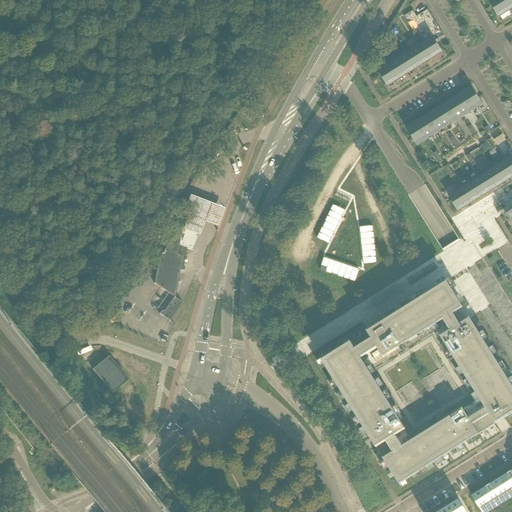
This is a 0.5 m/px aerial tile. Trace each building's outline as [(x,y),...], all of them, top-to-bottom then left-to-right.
[(491,0),(489,2),(495,11),(497,16),(499,18),(499,17),(500,17),(509,11),(504,2),(502,0),(491,0)] [(511,0),(502,0),(504,2),(509,11),(510,11),(510,10),(511,8),(511,0)] [(425,42),(421,44),(422,46),(425,50),(427,53),(431,59),(432,59),(441,53),(442,54),(442,53),(441,51),(438,47),(438,46),(432,37),(425,42)] [(421,44),(411,51),(416,60),(420,66),(422,65),(430,60),(431,60),(431,59),(427,53),(425,50),(422,46),(421,44)] [(400,57),(399,58),(405,67),(409,73),(409,74),(410,73),(411,72),(420,66),(420,67),(421,67),(420,66),(416,60),(411,51),(404,55),(400,57)] [(391,63),(389,64),(390,67),(395,74),(398,80),(399,80),(399,79),(401,78),(409,73),(405,67),(399,58),(391,63)] [(387,65),(378,71),(380,74),(386,85),(388,87),(388,86),(389,86),(398,80),(395,74),(390,67),(389,64),(387,65)] [(465,91),(462,93),(466,99),(468,103),(473,111),(482,105),(476,95),(471,88),(466,91),(466,90),(465,90),(465,91)] [(457,96),(452,99),(456,105),(463,117),(464,116),(473,111),(468,103),(466,99),(462,93),(457,96),(457,95),(457,96)] [(447,102),(443,105),(447,111),(454,123),(455,122),(463,117),(456,105),(452,99),(448,102),(447,102)] [(439,108),(434,111),(438,117),(445,128),(446,128),(454,123),(447,111),(443,105),(439,107),(438,107),(439,108)] [(429,114),(425,116),(429,123),(436,134),(437,133),(445,128),(438,117),(434,111),(429,114),(429,113),(428,113),(429,114)] [(420,119),(415,122),(420,129),(426,140),(427,139),(436,134),(429,123),(425,116),(421,119),(421,118),(420,119)] [(411,125),(406,128),(413,138),(417,146),(419,145),(426,140),(420,129),(415,122),(412,125),(411,124),(411,125)] [(511,156),(502,162),(503,163),(511,177),(511,156)] [(502,162),(492,169),(501,185),(507,181),(508,181),(508,180),(510,179),(511,179),(511,177),(503,163),(502,162)] [(486,173),(481,176),(491,191),(494,189),(495,189),(495,188),(497,187),(501,185),(492,169),(486,173)] [(481,176),(470,182),(480,198),(486,194),(486,195),(487,194),(490,192),(491,191),(481,176)] [(480,198),(470,182),(459,189),(469,205),(480,198)] [(459,189),(448,196),(458,212),(459,211),(465,207),(465,208),(466,208),(465,207),(469,205),(459,189)] [(184,229),(198,234),(202,223),(210,226),(217,228),(224,210),(217,207),(191,197),(189,197),(187,203),(183,215),(188,218),(184,229)] [(333,205),(331,210),(333,212),(342,216),(345,211),(336,206),(333,205)] [(330,211),(328,216),(331,217),(339,222),(342,216),(333,212),(330,211)] [(327,217),(325,221),(328,223),(337,227),(339,222),(330,218),(327,217)] [(325,222),(322,227),(323,228),(334,233),(336,227),(326,222),(325,222)] [(165,318),(170,321),(182,303),(181,302),(178,300),(175,298),(174,298),(178,277),(179,273),(180,265),(182,262),(184,263),(186,248),(192,251),(198,234),(184,229),(179,227),(158,258),(155,274),(154,283),(173,297),(164,311),(161,312),(159,314),(165,318)] [(322,228),(320,232),(322,234),(331,238),(334,233),(325,229),(322,228)] [(319,233),(317,238),(320,240),(328,244),(331,239),(322,234),(319,233)] [(321,267),(320,270),(325,272),(326,269),(330,260),(324,258),(321,267)] [(327,269),(326,272),(331,274),(332,271),(335,262),(330,260),(327,269)] [(336,262),(332,273),(332,274),(337,276),(337,275),(341,264),(336,262)] [(338,273),(338,276),(343,278),(344,275),(347,266),(342,264),(338,273)] [(344,275),(344,278),(349,280),(350,277),(353,268),(347,266),(344,275)] [(350,277),(350,280),(354,282),(356,279),(359,270),(353,268),(350,277)] [(399,312),(367,332),(351,342),(325,358),(321,361),(337,386),(377,449),(382,458),(396,481),(399,484),(427,467),(479,434),(495,424),(511,413),(511,386),(508,381),(469,319),(460,325),(453,315),(463,308),(447,282),(399,312)] [(370,301),(375,309),(403,291),(401,287),(399,284),(370,301)] [(108,356),(92,370),(112,394),(128,380),(108,356)] [(511,471),(502,477),(510,489),(511,487),(511,471)] [(502,477),(491,484),(499,496),(510,489),(502,477)] [(491,484),(481,490),(488,503),(499,496),(491,484)] [(511,487),(510,489),(499,496),(488,503),(479,508),(481,511),(486,511),(492,509),(494,507),(511,496),(511,487)] [(481,490),(472,496),(479,508),(488,503),(481,490)] [(465,511),(459,501),(440,511),(465,511)]
